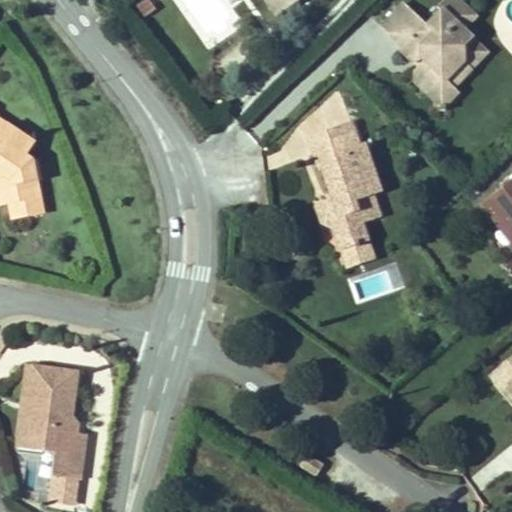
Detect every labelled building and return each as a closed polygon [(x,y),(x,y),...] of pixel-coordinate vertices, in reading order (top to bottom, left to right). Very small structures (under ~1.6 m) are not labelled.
[(144,17),(156,9),(150,0),(145,0),(137,6),(144,17)] [(182,0),(198,22),(228,0),(182,0)] [(264,0),(276,17),(300,0),(264,0)] [(404,4),(382,27),(402,46),(411,37),(421,47),(424,55),(427,58),(419,67),(416,82),(428,94),(443,79),(452,88),(471,68),(463,61),(463,48),(472,39),(458,24),(470,11),(458,0),(444,0),(437,7),(441,11),(427,26),(404,4)] [(411,37),(402,46),(400,49),(415,64),(424,55),(421,47),(411,37)] [(487,52),(472,39),(463,48),(463,61),(471,68),(487,52)] [(443,79),(428,94),(443,108),(457,93),(452,88),(443,79)] [(0,174),(10,181),(14,202),(10,203),(13,220),(44,214),(33,161),(27,156),(35,143),(0,119),(0,174)] [(361,145),(353,122),(338,127),(346,150),(361,145)] [(338,127),(309,137),(320,170),(323,169),(331,193),(337,191),(340,199),(334,201),(316,207),(322,224),(332,221),(342,250),(368,241),(362,224),(381,217),(373,195),(381,192),(365,144),(361,145),(346,150),(338,127)] [(0,174),(0,186),(1,188),(5,204),(10,203),(14,202),(10,181),(0,174)] [(511,179),(482,204),(511,241),(511,261),(505,268),(511,276),(511,179)] [(340,199),(337,191),(331,193),(334,201),(340,199)] [(374,258),(368,241),(342,250),(348,267),(374,258)] [(511,357),(490,376),(505,394),(509,390),(511,393),(511,357)] [(78,373),(27,366),(22,401),(35,403),(34,415),(26,414),(23,438),(43,440),(42,451),(56,453),(52,476),(54,477),(79,480),(86,434),(77,433),(78,424),(72,417),(78,373)] [(35,403),(22,401),(17,437),(18,448),(42,451),(43,440),(23,438),(26,414),(34,415),(35,403)] [(306,456),(302,470),(320,475),(324,461),(306,456)] [(76,505),(79,480),(54,477),(51,502),(76,505)]
